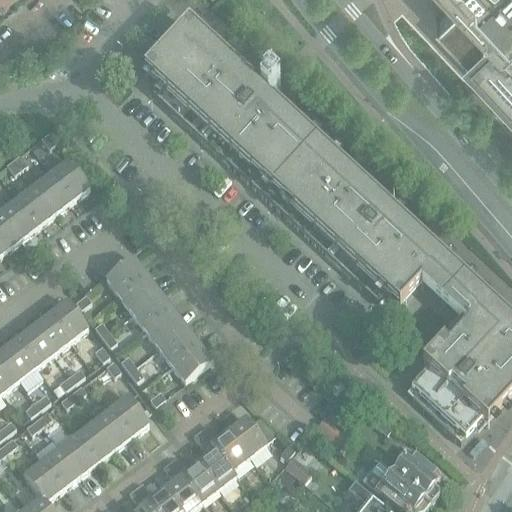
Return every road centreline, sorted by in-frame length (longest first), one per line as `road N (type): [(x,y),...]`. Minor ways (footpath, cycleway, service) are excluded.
road 1 (tertiary): [(299,0),(511,244)]
road 2 (residential): [(261,376),(327,318),(176,181)]
road 3 (tertiary): [(511,195),(341,0)]
road 4 (residential): [(93,511),(261,376)]
road 5 (residential): [(261,376),(141,214)]
road 6 (residential): [(141,214),(0,322)]
road 7 (residential): [(176,181),(79,94)]
